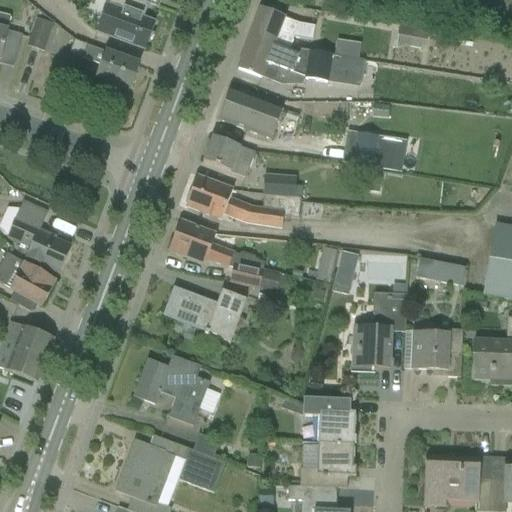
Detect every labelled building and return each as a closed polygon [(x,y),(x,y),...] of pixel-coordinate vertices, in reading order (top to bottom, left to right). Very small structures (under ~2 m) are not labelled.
[(97,34),(125,45),(144,52),(144,51),(154,25),(143,20),(148,5),(133,0),(110,0),(108,7),(107,7),(97,34)] [(260,12),(249,40),(273,49),(288,54),(293,40),(312,43),(314,29),(300,26),(260,12)] [(0,61),(14,65),(19,46),(22,37),(7,33),(8,32),(7,31),(10,19),(0,16),(0,61)] [(52,26),(37,21),(28,47),(43,52),(52,26)] [(400,30),(397,46),(423,50),(425,35),(400,30)] [(302,87),(305,80),(305,81),(327,85),(327,84),(360,89),(364,62),(331,57),(299,52),(298,58),(288,54),(273,49),(249,40),(238,72),(261,80),(262,78),(287,88),(302,87)] [(139,66),(120,59),(74,42),(69,55),(101,67),(96,80),(129,93),(139,66)] [(281,112),(230,92),(218,122),(270,142),(281,112)] [(387,129),(389,108),(373,107),(371,127),(387,129)] [(350,167),(353,167),(381,171),(386,172),(390,149),(378,148),(379,139),(355,135),(350,167)] [(254,155),(212,139),(203,164),(245,180),(254,155)] [(380,179),(381,171),(353,167),(352,174),(366,176),(364,189),(378,191),(380,179)] [(264,197),(301,200),(302,200),(304,188),(295,187),(296,180),(264,177),(262,197),(264,197)] [(301,200),(264,197),(262,211),(252,210),(229,201),(232,192),(197,179),(191,195),(189,195),(185,205),(187,206),(186,209),(221,222),(223,217),(246,226),(281,231),(283,219),(298,221),(301,200)] [(26,261),(59,275),(69,250),(53,243),(55,240),(39,233),(47,215),(22,204),(19,212),(7,211),(0,226),(0,230),(8,237),(7,240),(30,250),(26,261)] [(211,247),(215,238),(215,237),(180,224),(174,241),(171,241),(168,249),(170,251),(169,253),(204,266),(206,262),(227,269),(232,255),(211,247)] [(505,300),(511,300),(511,230),(495,228),(483,296),(505,300)] [(329,285),(336,254),(322,251),(315,282),(329,285)] [(357,259),(341,255),(331,294),(348,298),(357,259)] [(7,257),(0,269),(0,285),(10,291),(10,290),(42,309),(43,307),(45,308),(51,298),(51,296),(49,295),(51,293),(49,292),(55,283),(38,272),(37,273),(7,257)] [(461,289),(465,271),(419,262),(415,280),(461,289)] [(259,291),(259,290),(263,274),(235,267),(230,284),(259,291)] [(263,274),(259,290),(276,294),(277,289),(280,279),(263,274)] [(216,307),(173,290),(173,292),(175,293),(166,318),(163,317),(163,318),(230,344),(246,302),(222,293),(216,307)] [(324,294),(313,291),(311,300),(322,303),(324,294)] [(406,298),(404,298),(375,296),(373,296),(372,316),(373,316),(373,330),(352,329),(351,370),(389,371),(391,335),(392,318),(405,319),(406,298)] [(486,299),(475,298),(474,309),(485,310),(486,299)] [(511,320),(507,320),(506,344),(473,343),(472,381),(490,382),(490,388),(511,388),(511,320)] [(0,348),(0,371),(37,385),(53,341),(10,325),(3,343),(2,342),(0,348)] [(434,331),(434,337),(413,336),(411,372),(445,373),(445,380),(460,380),(462,333),(434,331)] [(200,369),(172,359),(167,370),(150,363),(136,401),(155,408),(161,392),(176,397),(168,420),(192,429),(209,385),(196,380),(200,369)] [(307,401),(319,402),(319,388),(307,387),(307,401)] [(317,446),(353,447),(351,447),(352,439),(353,439),(354,416),(349,415),(350,403),(319,402),(307,401),(303,401),(302,408),(284,402),(281,411),(302,418),(302,419),(318,420),(317,446)] [(213,461),(219,444),(198,437),(192,453),(213,461)] [(171,511),(172,511),(158,505),(176,460),(184,463),(188,452),(188,451),(153,438),(149,449),(134,443),(128,459),(133,460),(129,469),(126,468),(116,493),(133,500),(128,511),(171,511)] [(299,489),(336,491),(346,491),(347,479),(352,480),(352,478),(350,478),(350,471),(352,471),(353,447),(317,446),(316,472),(300,471),(299,489)] [(188,452),(184,463),(186,464),(178,483),(212,496),(224,466),(188,452)] [(247,456),(246,470),(260,471),(261,457),(247,456)] [(475,511),(489,511),(490,483),(478,482),(479,461),(459,460),(458,463),(447,463),(447,460),(425,459),(423,511),(424,508),(445,509),(445,504),(476,505),(475,511)] [(505,462),(504,462),(503,483),(490,483),(489,511),(505,511),(505,505),(511,505),(511,465),(505,465),(505,462)] [(259,489),(258,509),(272,509),(273,489),(259,489)] [(335,511),(336,491),(299,489),(288,489),(288,503),(301,503),(300,511),(335,511)]
